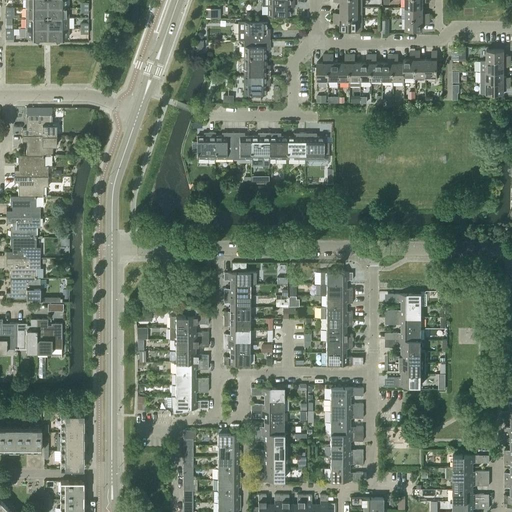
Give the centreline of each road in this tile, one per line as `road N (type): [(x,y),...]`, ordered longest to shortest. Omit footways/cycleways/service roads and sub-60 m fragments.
road 1 (residential): [(111,250),(372,251)]
road 2 (tertiary): [(110,475),(111,250)]
road 3 (residential): [(212,116),(291,116),(292,61),(313,41)]
road 4 (tertiary): [(111,250),(110,195),(137,113)]
road 5 (residential): [(372,251),(488,251),(506,259)]
road 6 (residential): [(5,95),(89,95),(137,113)]
road 7 (residential): [(313,41),(389,43),(445,34)]
road 8 (residential): [(372,375),(372,251)]
road 9 (residential): [(506,259),(511,380)]
